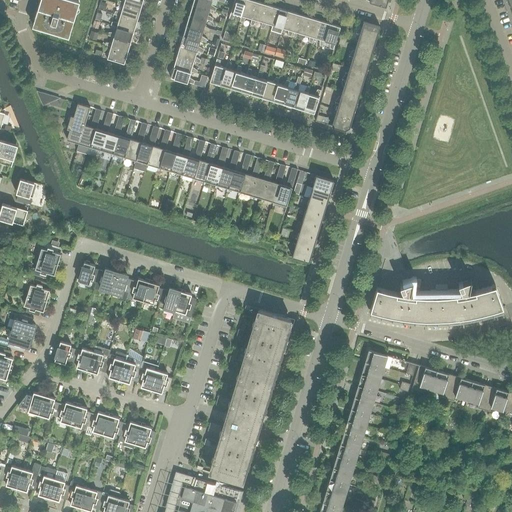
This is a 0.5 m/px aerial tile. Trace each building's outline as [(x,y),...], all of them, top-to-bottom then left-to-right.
[(40,0),(32,26),(69,37),(80,1),(77,0),(40,0)] [(123,6),(140,11),(143,1),(139,0),(124,0),(124,1),(118,1),(117,4),(123,6)] [(193,0),(192,4),(210,10),(215,11),(216,8),(211,5),(212,0),(193,0)] [(236,14),(241,16),(246,0),(234,0),(229,18),(233,19),(236,14)] [(257,2),(251,0),(246,0),(241,16),(242,16),(240,21),(243,22),(246,17),(252,19),(257,2)] [(267,5),(257,2),(252,19),(250,25),(253,26),(257,20),(262,22),(267,5)] [(192,4),(189,15),(206,20),(212,22),(213,18),(208,15),(210,10),(192,4)] [(267,5),(262,22),(260,28),(264,29),(267,23),(273,25),(278,8),(267,5)] [(120,17),(137,22),(140,11),(123,6),(121,12),(115,11),(114,15),(120,16),(120,17)] [(288,11),(278,8),(273,25),(271,31),(274,32),(278,26),(283,28),(288,11)] [(292,37),(293,31),(299,14),(288,11),(283,28),(289,30),(288,36),(292,37)] [(309,17),(299,14),(293,31),(299,33),(299,39),(302,40),(304,34),(309,17)] [(186,25),(203,30),(209,32),(210,29),(205,26),(206,20),(189,15),(186,25)] [(117,27),(134,32),(137,22),(120,17),(118,22),(112,22),(111,25),(117,27)] [(314,37),(319,20),(309,17),(304,34),(309,36),(309,42),(312,43),(314,37)] [(319,20),(314,37),(320,39),(319,45),(323,46),(324,41),(325,41),(330,23),(319,20)] [(363,21),(360,33),(376,38),(380,26),(363,21)] [(330,23),(325,41),(330,42),(330,48),(333,50),(341,27),(330,23)] [(186,25),(183,36),(200,41),(206,42),(207,39),(202,36),(203,30),(186,25)] [(108,36),(113,38),(131,43),(134,32),(117,27),(115,32),(109,32),(108,36)] [(92,31),(90,38),(96,40),(98,33),(92,31)] [(360,33),(356,45),(373,50),(376,38),(360,33)] [(183,36),(180,46),(197,51),(203,53),(204,50),(198,46),(200,41),(183,36)] [(110,48),(128,53),(131,43),(113,38),(112,43),(106,43),(105,46),(110,47),(110,48)] [(353,56),(369,61),(373,50),(356,45),(353,56)] [(195,57),(197,51),(180,46),(177,56),(194,61),(200,63),(201,60),(195,57)] [(266,47),(264,54),(274,56),(276,50),(266,47)] [(124,64),(128,53),(110,48),(109,53),(103,53),(101,56),(101,57),(124,64)] [(277,49),(275,57),(284,60),(286,52),(277,49)] [(177,56),(174,67),(191,72),(197,74),(198,70),(192,67),(194,61),(177,56)] [(349,68),(366,73),(369,61),(353,56),(349,68)] [(210,82),(220,85),(226,68),(220,66),(220,60),(217,59),(210,82)] [(220,85),(231,88),(236,71),(230,69),(231,63),(227,62),(226,68),(220,85)] [(231,88),(241,91),(248,68),(246,74),(241,73),(241,66),(238,65),(236,71),(231,88)] [(170,77),(193,84),(194,81),(189,77),(191,72),(174,67),(170,77)] [(241,91),(252,95),(258,72),(257,77),(251,76),(251,69),(248,68),(241,91)] [(346,80),(362,85),(366,73),(349,68),(346,80)] [(252,95),(262,98),(267,80),(261,79),(262,73),(258,72),(252,95)] [(267,80),(262,98),(272,101),(277,84),(279,78),(276,77),(272,82),(267,80)] [(277,84),(272,101),(283,104),(290,81),(286,80),(283,85),(277,84)] [(342,91),(359,96),(362,85),(346,80),(342,91)] [(293,107),(300,84),(296,83),(290,81),(283,104),(293,107)] [(310,87),(300,84),(293,107),(303,110),(309,93),(308,93),(310,87)] [(303,110),(314,113),(321,90),(317,89),(314,95),(309,93),(303,110)] [(37,91),(43,105),(59,98),(41,92),(40,92),(37,91)] [(339,103),(355,108),(359,96),(342,91),(339,103)] [(78,147),(79,143),(85,125),(90,107),(78,103),(74,117),(71,116),(67,129),(70,130),(67,140),(77,143),(76,146),(78,147)] [(345,130),(349,128),(355,108),(339,103),(332,126),(345,130)] [(90,150),(91,147),(96,128),(102,110),(96,109),(90,127),(85,125),(79,143),(89,146),(87,150),(90,150)] [(102,150),(108,132),(113,114),(107,112),(102,130),(96,128),(91,147),(100,150),(99,153),(101,154),(102,150)] [(114,134),(108,132),(102,150),(112,153),(111,157),(113,157),(114,154),(119,135),(125,117),(119,116),(114,134)] [(124,161),(125,157),(131,139),(136,121),(130,119),(125,137),(119,135),(114,154),(123,156),(122,160),(124,161)] [(136,160),(141,142),(147,124),(142,122),(136,141),(131,139),(125,157),(134,160),(133,163),(135,164),(136,160)] [(147,168),(148,164),(154,146),(159,128),(153,126),(148,144),(141,142),(136,160),(146,163),(145,167),(147,168)] [(160,168),(165,149),(171,131),(165,129),(160,148),(154,146),(148,164),(158,167),(157,171),(159,171),(160,168)] [(171,171),(177,153),(182,135),(177,133),(171,151),(165,149),(160,168),(170,170),(168,174),(170,175),(171,171)] [(183,175),(188,156),(194,138),(188,136),(183,155),(177,153),(171,171),(181,174),(180,177),(182,178),(183,175)] [(193,181),(194,178),(200,160),(205,142),(200,140),(194,158),(188,156),(183,175),(193,177),(192,181),(193,181)] [(3,143),(0,153),(0,163),(11,167),(17,148),(18,145),(4,141),(3,143)] [(206,181),(211,163),(217,145),(211,143),(206,161),(200,160),(194,178),(204,181),(203,185),(205,185),(206,181)] [(217,165),(211,163),(206,181),(216,184),(215,188),(217,188),(218,185),(223,167),(229,149),(223,147),(217,165)] [(229,188),(235,170),(240,152),(234,150),(229,168),(223,167),(218,185),(227,188),(226,191),(228,192),(229,188)] [(252,155),(246,154),(240,172),(235,170),(229,188),(239,191),(238,195),(240,195),(241,192),(246,174),(252,155)] [(252,175),(246,174),(241,192),(250,195),(249,198),(251,199),(252,195),(258,177),(263,159),(257,157),(252,175)] [(264,199),(269,181),(275,162),(269,161),(263,179),(258,177),(252,195),(261,198),(260,202),(262,203),(264,199)] [(275,182),(269,181),(264,199),(273,202),(272,205),(274,206),(275,202),(281,184),(286,166),(280,164),(275,182)] [(285,209),(298,169),(292,168),(286,186),(281,184),(275,202),(285,205),(283,209),(285,209)] [(300,171),(297,182),(302,184),(305,173),(300,171)] [(330,192),(334,180),(316,175),(313,187),(330,192)] [(18,194),(16,200),(31,205),(37,183),(23,179),(20,178),(15,193),(18,194)] [(297,183),(293,193),(299,195),(302,185),(297,183)] [(327,204),(330,192),(313,187),(309,198),(327,204)] [(323,215),(327,204),(309,198),(306,210),(323,215)] [(2,203),(0,210),(0,218),(23,226),(28,211),(2,203)] [(320,227),(323,215),(306,210),(302,221),(320,227)] [(316,238),(320,227),(302,221),(299,233),(316,238)] [(313,250),(316,238),(299,233),(295,244),(313,250)] [(41,248),(38,258),(58,264),(61,253),(58,252),(59,247),(46,243),(44,248),(41,248)] [(309,262),(313,250),(295,244),(292,256),(309,262)] [(58,264),(38,258),(35,268),(33,268),(31,274),(50,279),(51,274),(54,275),(58,264)] [(80,267),(77,277),(79,278),(78,281),(89,285),(90,281),(95,283),(100,270),(94,268),(95,265),(84,262),(82,268),(80,267)] [(100,270),(95,283),(94,288),(100,290),(101,288),(111,291),(117,272),(106,268),(105,272),(100,270)] [(126,298),(128,293),(132,280),(126,278),(127,275),(117,272),(111,291),(121,294),(122,291),(124,292),(122,299),(127,300),(127,298),(126,298)] [(137,281),(132,280),(128,293),(126,298),(127,298),(132,300),(133,298),(143,301),(149,281),(138,278),(137,281)] [(30,284),(27,294),(47,300),(50,290),(47,289),(48,283),(35,279),(34,285),(30,284)] [(492,310),(503,307),(495,285),(485,288),(475,290),(469,292),(471,279),(458,283),(462,293),(456,294),(446,295),(436,295),(426,295),(416,294),(410,294),(413,280),(412,280),(400,285),(403,293),(397,292),(387,290),(377,287),(370,309),(381,312),(392,315),(403,317),(411,317),(425,318),(437,318),(448,318),(459,317),(470,315),(481,313),(492,310)] [(159,284),(149,281),(143,301),(154,304),(154,301),(160,302),(164,289),(158,288),(159,284)] [(164,289),(160,302),(165,304),(164,307),(175,310),(181,291),(170,288),(169,291),(164,289)] [(181,291),(175,310),(185,314),(185,315),(191,317),(196,299),(191,297),(192,294),(181,291)] [(47,300),(27,294),(24,305),(27,306),(25,312),(39,316),(40,310),(44,311),(47,300)] [(89,307),(87,313),(94,315),(96,309),(89,307)] [(209,472),(225,477),(275,314),(258,309),(209,472)] [(15,320),(12,330),(32,336),(35,325),(32,324),(34,318),(15,313),(14,319),(15,320)] [(87,313),(85,320),(92,322),(94,315),(87,313)] [(275,314),(225,477),(242,482),(291,319),(275,314)] [(32,336),(12,330),(9,340),(7,339),(6,345),(24,351),(26,345),(29,346),(32,336)] [(135,330),(133,338),(140,340),(142,332),(135,330)] [(66,361),(72,362),(76,349),(70,347),(71,344),(60,341),(59,344),(57,343),(54,354),(56,354),(54,360),(65,364),(66,361)] [(0,365),(10,369),(13,358),(10,357),(11,351),(0,347),(0,365)] [(76,367),(87,370),(93,351),(82,347),(81,351),(76,349),(72,362),(77,364),(76,367)] [(365,362),(384,367),(387,355),(368,349),(365,362)] [(98,370),(104,372),(108,359),(102,357),(103,354),(93,351),(87,370),(97,373),(98,370)] [(109,359),(108,359),(104,372),(109,374),(108,377),(119,380),(126,355),(117,352),(116,356),(110,354),(109,359)] [(131,380),(136,382),(140,368),(141,369),(143,363),(129,354),(128,356),(126,355),(119,380),(130,383),(131,380)] [(380,379),(384,367),(365,362),(361,373),(380,379)] [(409,362),(406,373),(413,375),(416,364),(409,362)] [(10,369),(0,365),(0,383),(2,384),(3,378),(6,379),(10,369)] [(431,389),(437,370),(419,365),(412,388),(419,390),(420,386),(431,389)] [(145,370),(141,369),(140,368),(136,382),(142,383),(141,386),(151,390),(157,370),(146,367),(145,370)] [(168,391),(172,378),(167,376),(168,373),(157,370),(151,390),(162,393),(163,390),(168,391)] [(448,399),(455,375),(437,370),(431,389),(443,392),(441,397),(448,399)] [(361,373),(358,385),(377,391),(380,379),(361,373)] [(467,400),(473,381),(455,375),(448,399),(454,401),(456,396),(467,400)] [(483,410),(490,386),(473,381),(467,400),(478,403),(477,408),(483,410)] [(354,397),(373,402),(377,391),(358,385),(354,397)] [(490,386),(483,410),(490,412),(491,407),(503,411),(508,392),(490,386)] [(28,411),(38,415),(44,395),(34,392),(33,394),(29,393),(20,405),(29,408),(28,411)] [(511,415),(511,392),(508,392),(503,411),(505,418),(511,415)] [(44,395),(38,415),(49,418),(50,415),(56,416),(59,403),(54,401),(55,398),(44,395)] [(226,408),(229,400),(219,397),(216,405),(226,408)] [(351,408),(370,414),(373,402),(354,397),(351,408)] [(65,405),(59,403),(56,416),(61,418),(60,421),(71,424),(77,405),(66,402),(65,405)] [(86,431),(88,426),(92,413),(86,411),(87,408),(77,405),(71,424),(81,427),(80,429),(86,431)] [(347,420),(366,426),(370,414),(351,408),(347,420)] [(97,414),(92,413),(88,426),(93,428),(92,431),(103,434),(109,414),(98,411),(97,414)] [(120,435),(124,422),(118,421),(119,418),(109,414),(103,434),(113,437),(114,434),(120,435)] [(344,432),(362,437),(366,426),(347,420),(344,432)] [(135,443),(141,424),(130,421),(129,424),(124,422),(120,435),(118,441),(124,442),(123,446),(134,449),(136,444),(135,443)] [(220,426),(210,423),(208,431),(218,434),(220,426)] [(152,427),(141,424),(135,443),(136,444),(146,447),(147,443),(152,445),(156,432),(151,430),(152,427)] [(0,428),(0,431),(2,428),(27,436),(29,429),(14,425),(12,431),(0,428)] [(340,443),(359,449),(362,437),(344,432),(340,443)] [(336,455),(355,461),(359,449),(340,443),(336,455)] [(352,473),(355,461),(336,455),(333,467),(352,473)] [(5,467),(1,480),(7,482),(6,485),(16,488),(22,468),(12,465),(11,468),(5,467)] [(333,467),(329,479),(348,484),(352,473),(333,467)] [(28,488),(33,490),(37,476),(32,475),(33,472),(22,468),(16,488),(27,491),(28,488)] [(57,470),(54,478),(49,498),(59,501),(60,498),(66,499),(70,486),(64,484),(67,473),(57,470)] [(176,471),(163,511),(233,511),(237,501),(239,502),(240,501),(243,491),(176,471)] [(38,494),(49,498),(54,478),(44,475),(43,478),(37,476),(33,490),(39,491),(38,494)] [(345,496),(348,484),(329,479),(326,490),(345,496)] [(70,504),(81,507),(87,488),(76,485),(77,483),(72,481),(70,486),(66,499),(71,501),(70,504)] [(92,507),(98,509),(102,496),(96,494),(97,491),(87,488),(81,507),(91,510),(92,507)] [(107,497),(102,496),(98,509),(103,511),(102,511),(114,511),(119,497),(120,493),(110,489),(107,497)] [(341,508),(345,496),(326,490),(322,502),(341,508)] [(119,497),(114,511),(132,511),(134,505),(128,504),(129,501),(119,497)] [(322,502),(319,511),(340,511),(341,508),(322,502)]
